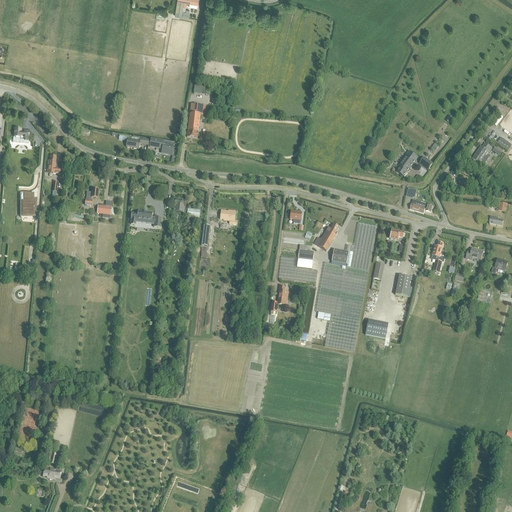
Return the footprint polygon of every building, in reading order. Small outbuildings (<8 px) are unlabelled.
[(184,3),(177,2),(174,16),(188,18),(189,13),(185,13),(182,12),(184,3)] [(202,116),(204,107),(191,105),(187,138),(197,139),(197,133),(198,133),(200,116),(202,116)] [(13,138),(13,143),(28,144),(29,132),(21,131),(21,130),(15,129),(14,138),(13,138)] [(139,150),(139,145),(140,142),(132,140),(132,138),(130,138),(129,140),(128,140),(126,148),(139,150)] [(497,144),(508,151),(511,145),(501,138),(497,144)] [(150,147),(160,150),(161,149),(162,149),(161,153),(165,154),(165,153),(172,154),(174,146),(166,145),(166,143),(158,141),(158,142),(151,141),(150,147)] [(481,147),(472,160),(479,165),(482,161),(485,163),(488,158),(485,156),(488,152),(489,153),(492,149),(485,144),(482,148),(481,147)] [(397,172),(404,177),(416,161),(408,155),(399,167),(400,168),(397,172)] [(50,161),(48,161),(47,171),(47,174),(60,175),(60,167),(58,167),(58,166),(55,166),(56,157),(50,157),(50,161)] [(433,165),(424,158),(419,164),(429,171),(433,165)] [(37,193),(18,191),(19,189),(19,187),(3,186),(0,220),(35,223),(37,193)] [(99,191),(92,190),(92,193),(87,193),(86,201),(85,200),(85,206),(92,207),(92,201),(92,199),(98,199),(99,191)] [(409,190),(407,197),(415,199),(418,191),(409,190)] [(144,208),(145,194),(134,194),(134,201),(136,201),(136,208),(144,208)] [(179,211),(184,211),(185,201),(177,200),(176,206),(175,206),(174,212),(179,213),(179,211)] [(412,205),(410,210),(423,214),(424,211),(425,211),(431,213),(433,207),(427,205),(426,208),(425,208),(425,207),(412,203),(412,205)] [(498,211),(506,213),(507,205),(499,203),(498,211)] [(98,206),(97,214),(111,216),(112,208),(98,206)] [(187,218),(199,219),(200,211),(187,210),(187,218)] [(131,213),(131,220),(131,225),(135,226),(135,223),(137,223),(137,220),(147,221),(146,224),(151,225),(151,223),(154,224),(155,219),(152,218),(152,214),(143,213),(144,212),(139,212),(138,212),(138,214),(131,213)] [(231,212),(230,213),(228,212),(221,212),(220,220),(223,220),(230,220),(229,221),(229,225),(236,226),(237,222),(234,221),(235,212),(231,212)] [(293,221),(293,224),(300,225),(300,221),(301,213),(291,212),(290,220),(293,221)] [(489,225),(502,227),(503,221),(498,221),(498,219),(491,218),(489,225)] [(42,224),(41,236),(48,237),(49,230),(51,231),(51,225),(42,224)] [(316,241),(314,245),(326,252),(337,234),(335,233),(338,227),(333,224),(330,230),(328,228),(320,243),(316,241)] [(325,264),(315,313),(317,313),(325,314),(323,321),(329,322),(325,347),(355,353),(360,321),(360,319),(376,228),(358,224),(354,247),(347,246),(346,253),(348,253),(346,265),(346,268),(325,264)] [(204,226),(201,246),(207,247),(210,227),(204,226)] [(404,233),(391,231),(390,239),(397,241),(398,238),(403,238),(404,233)] [(432,256),(440,258),(443,244),(438,243),(437,247),(435,247),(432,256)] [(468,252),(466,259),(469,260),(470,258),(481,261),(483,252),(472,249),(471,253),(468,252)] [(334,250),(331,262),(346,265),(348,253),(346,253),(334,250)] [(313,261),(314,253),(299,251),(298,259),(313,261)] [(300,260),(281,258),(278,279),(316,284),(318,262),(300,260)] [(493,268),(491,274),(495,275),(496,269),(506,272),(508,263),(500,261),(500,260),(497,259),(495,269),(493,268)] [(433,273),(439,274),(442,262),(436,261),(433,273)] [(384,265),(376,263),(373,279),(381,281),(384,265)] [(399,276),(395,296),(407,298),(411,278),(399,276)] [(454,283),(452,295),(457,296),(460,284),(454,283)] [(277,304),(272,303),(270,312),(270,316),(275,317),(276,313),(277,305),(286,307),(288,293),(284,292),(285,287),(279,287),(277,304)] [(478,301),(490,305),(493,292),(481,289),(478,301)] [(57,466),(59,453),(50,451),(48,464),(57,466)] [(45,476),(59,479),(61,472),(45,469),(43,477),(44,477),(45,476)]
